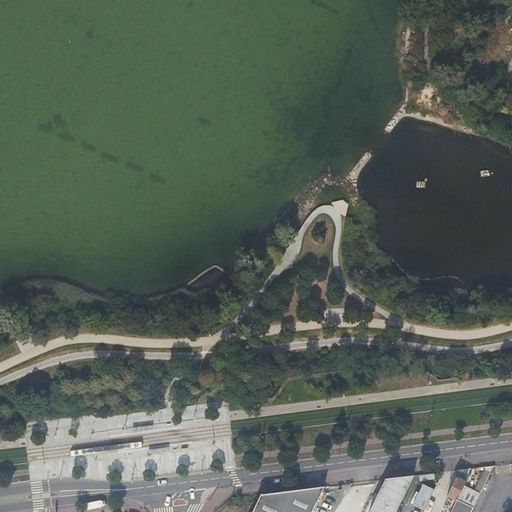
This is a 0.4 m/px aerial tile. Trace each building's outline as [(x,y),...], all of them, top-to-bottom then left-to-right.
[(343,200),(333,202),(338,212),(346,217),(349,205),(343,200)] [(469,468),(459,470),(447,496),(456,500),(466,481),(461,478),(462,475),(465,476),(469,468)] [(482,468),(474,490),(479,492),(475,503),(482,505),(493,471),(482,468)] [(394,511),(413,476),(384,479),(367,511),(394,511)] [(413,503),(424,507),(431,488),(420,484),(413,503)] [(311,511),(323,487),(259,495),(256,503),(251,511),(311,511)] [(251,511),(256,503),(217,508),(215,511),(251,511)]
